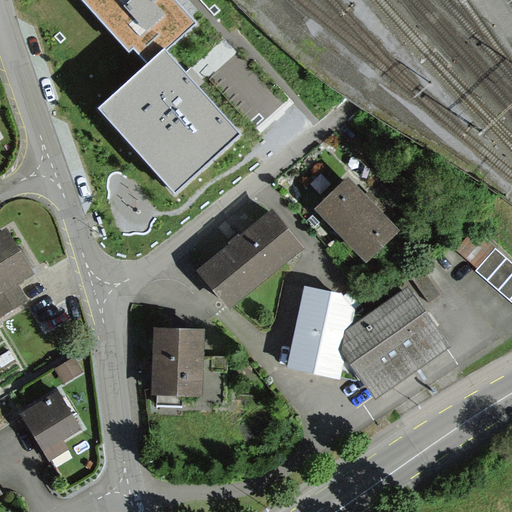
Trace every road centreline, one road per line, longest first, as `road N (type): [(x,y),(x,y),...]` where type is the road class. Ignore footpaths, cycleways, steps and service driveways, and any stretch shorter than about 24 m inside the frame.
road 1 (residential): [(98,292),(134,273),(350,105)]
road 2 (secondary): [(511,390),(325,511)]
road 3 (residential): [(98,292),(114,355),(128,484)]
road 4 (residential): [(0,1),(16,69),(54,164)]
road 5 (residential): [(54,164),(98,292)]
